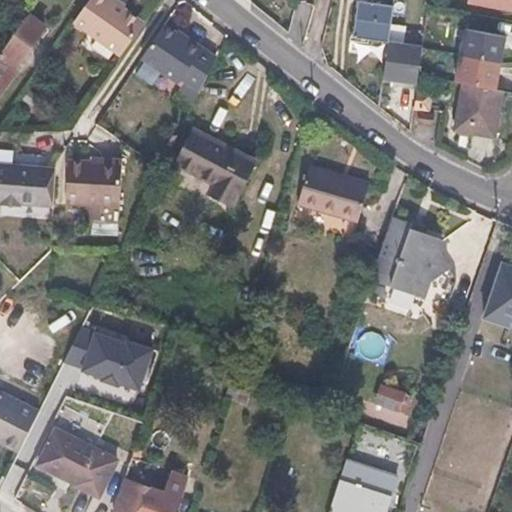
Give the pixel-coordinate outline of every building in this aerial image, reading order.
[(147,24),(126,8),(117,2),(118,0),(89,0),(75,20),(125,54),(147,24)] [(118,0),(117,2),(126,8),(128,5),(120,0),(118,0)] [(359,0),(354,36),(390,41),(390,40),(395,0),(367,0),(368,1),(362,0),(359,0)] [(511,0),(469,0),(470,1),(510,8),(511,0)] [(0,54),(0,89),(18,64),(17,64),(44,25),(28,14),(22,23),(0,54)] [(199,93),(217,57),(201,46),(199,49),(166,26),(142,60),(179,85),(182,81),(199,93)] [(505,36),(464,28),(455,82),(464,83),(495,89),(505,36)] [(424,45),(390,40),(384,77),(419,82),(424,45)] [(495,89),(464,83),(456,128),(495,135),(503,90),(495,89)] [(416,106),(430,109),(432,93),(418,91),(416,106)] [(433,114),(419,111),(417,122),(431,125),(433,114)] [(194,129),(177,164),(215,183),(210,192),(234,204),(256,160),(194,129)] [(126,161),(71,159),(69,201),(123,204),(126,161)] [(370,182),(310,165),(299,204),(359,221),(370,182)] [(38,199),(55,200),(57,168),(0,166),(0,203),(4,204),(4,207),(23,207),(23,205),(37,206),(38,199)] [(390,278),(389,283),(423,295),(429,279),(448,266),(438,252),(434,246),(442,240),(419,231),(407,227),(409,222),(389,216),(373,273),(390,278)] [(407,227),(419,231),(421,226),(409,222),(407,227)] [(434,246),(438,252),(442,240),(434,246)] [(511,273),(511,266),(502,263),(500,270),(511,273)] [(511,273),(500,270),(484,318),(511,327),(511,273)] [(371,277),(389,283),(390,278),(373,273),(371,277)] [(125,342),(92,336),(80,373),(100,379),(99,383),(116,388),(118,385),(142,390),(153,348),(128,339),(125,342)] [(412,395),(385,386),(380,402),(407,411),(412,395)] [(0,441),(20,452),(40,412),(0,391),(0,441)] [(77,483),(100,495),(117,458),(57,429),(40,464),(77,482),(77,483)] [(347,460),(329,511),(382,511),(384,502),(380,501),(383,492),(391,495),(397,478),(347,460)] [(114,511),(175,511),(189,476),(172,470),(164,492),(127,478),(114,511)]
